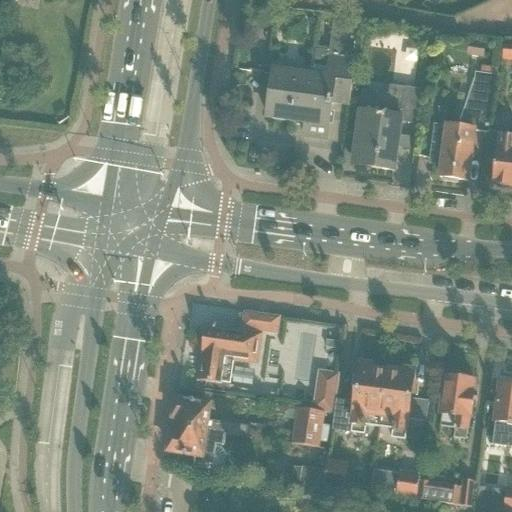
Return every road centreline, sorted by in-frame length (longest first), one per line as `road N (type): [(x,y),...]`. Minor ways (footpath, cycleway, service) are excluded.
road 1 (secondary): [(151,252),(511,307)]
road 2 (secondary): [(511,251),(233,222)]
road 3 (secondary): [(105,244),(74,511)]
road 4 (secondary): [(113,466),(151,252)]
road 5 (secondary): [(178,174),(207,0)]
road 6 (secondary): [(139,0),(119,122)]
